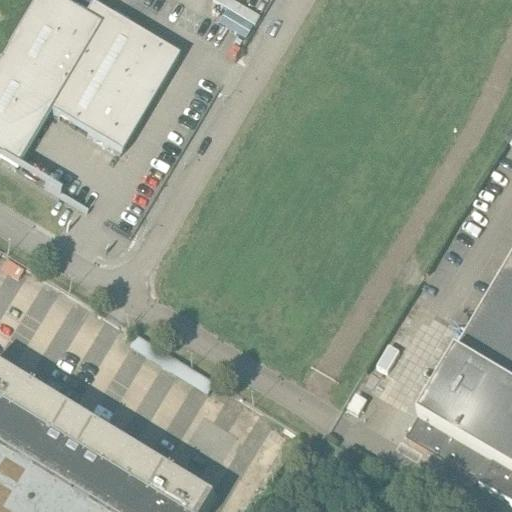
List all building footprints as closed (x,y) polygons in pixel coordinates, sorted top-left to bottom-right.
[(52,121),(123,163),(181,65),(93,14),(86,26),(43,0),(0,72),(0,164),(20,176),(52,121)] [(225,13),(218,26),(244,42),(252,29),(225,13)] [(511,265),(418,424),(419,424),(406,445),(480,489),(479,490),(511,508),(511,265)] [(134,349),(208,396),(215,385),(141,338),(134,349)] [(0,511),(210,511),(218,500),(0,366),(0,511)] [(358,419),(367,406),(356,399),(348,413),(358,419)]
